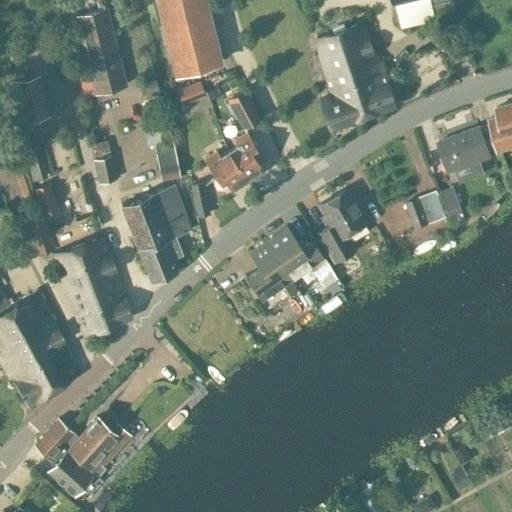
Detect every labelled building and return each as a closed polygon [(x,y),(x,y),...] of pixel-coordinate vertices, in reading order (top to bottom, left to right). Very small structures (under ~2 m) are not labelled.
[(158,0),(176,70),(223,59),(208,0),(158,0)] [(108,5),(74,14),(91,82),(125,74),(108,5)] [(390,80),(386,81),(365,19),(316,36),(333,93),(322,96),(331,125),(398,105),(390,80)] [(40,73),(14,79),(24,122),(50,115),(40,73)] [(200,79),(177,88),(183,104),(206,95),(200,79)] [(246,88),(229,97),(244,125),(261,116),(246,88)] [(511,144),(511,101),(495,106),(498,114),(489,116),(499,149),(511,144)] [(448,170),(491,154),(480,124),(437,140),(448,170)] [(229,148),(249,179),(264,170),(257,159),(262,155),(247,130),(235,138),(238,142),(229,148)] [(180,175),(173,141),(154,145),(161,180),(180,175)] [(38,143),(22,148),(26,163),(43,159),(38,143)] [(233,188),(249,179),(229,148),(220,154),(217,149),(206,156),(222,181),(227,178),(233,188)] [(117,178),(111,154),(93,159),(99,183),(117,178)] [(198,216),(210,213),(203,181),(191,184),(198,216)] [(191,227),(174,183),(121,203),(151,279),(176,270),(171,257),(182,253),(175,234),(191,227)] [(437,190),(447,215),(462,209),(453,184),(437,190)] [(345,187),(318,202),(331,225),(319,232),(333,258),(354,247),(345,231),(364,221),(345,187)] [(419,194),(419,195),(429,221),(447,215),(437,190),(436,188),(419,194)] [(429,221),(419,195),(405,200),(414,227),(429,222),(429,221)] [(52,251),(40,214),(28,218),(39,254),(52,251)] [(266,238),(293,271),(295,275),(310,264),(313,269),(326,260),(313,240),(303,247),(287,224),(266,238)] [(127,295),(105,234),(50,253),(74,312),(84,336),(130,316),(131,315),(124,295),(127,295)] [(260,298),(295,275),(293,271),(266,238),(248,251),(258,265),(244,274),(260,298)] [(10,303),(0,286),(0,363),(9,378),(12,376),(23,398),(27,405),(42,395),(80,371),(59,327),(38,287),(10,303)] [(502,412),(491,419),(498,432),(509,425),(502,412)] [(58,417),(46,430),(74,455),(93,472),(102,480),(103,480),(97,474),(105,466),(102,463),(112,452),(129,434),(116,421),(110,427),(96,415),(78,436),(73,432),(73,431),(58,417)] [(46,430),(33,445),(53,463),(47,470),(73,493),(93,472),(74,455),(46,430)] [(463,446),(454,451),(461,463),(470,458),(463,446)] [(462,466),(451,472),(459,489),(470,483),(462,466)] [(375,494),(362,502),(369,511),(384,511),(386,511),(375,494)] [(428,495),(412,504),(416,511),(422,511),(434,506),(428,495)]
